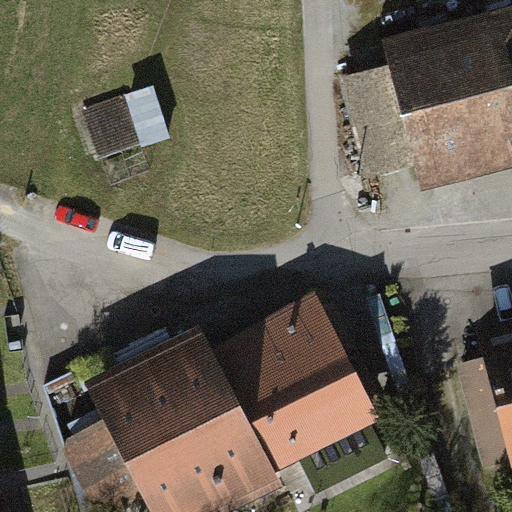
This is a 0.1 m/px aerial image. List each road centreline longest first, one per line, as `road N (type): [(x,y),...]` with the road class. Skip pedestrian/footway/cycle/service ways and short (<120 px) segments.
road 1 (track): [(483,511),(454,440),(424,260)]
road 2 (track): [(0,204),(115,258)]
